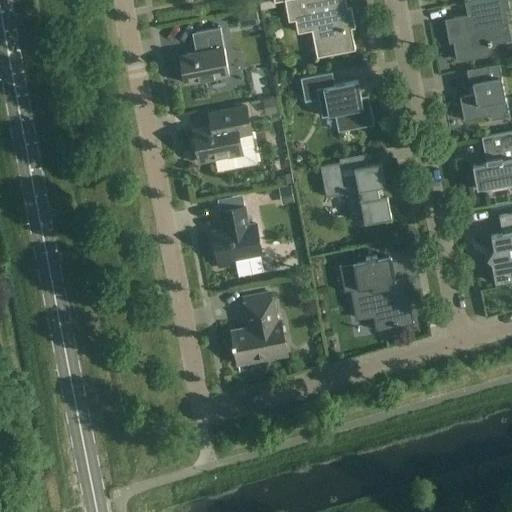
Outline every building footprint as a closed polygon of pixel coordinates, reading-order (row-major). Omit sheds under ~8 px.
[(258,0),(260,10),(274,7),(274,2),(284,0),(289,21),(295,20),(297,33),(322,28),(327,55),(355,50),(351,29),(355,28),(351,7),(343,9),(341,0),(258,0)] [(478,0),(481,13),(467,15),(449,18),(445,25),(449,44),(454,43),(457,61),(486,55),(490,48),(490,46),(491,45),(491,44),(507,41),(501,10),(509,8),(507,0),(478,0)] [(178,56),(180,64),(184,83),(229,75),(220,28),(196,32),(199,52),(178,56)] [(474,94),(471,95),(459,97),(464,121),(490,116),(491,120),(505,117),(502,101),(505,100),(501,77),(498,78),(495,65),(466,71),(469,85),(472,84),(474,94)] [(363,107),(361,97),(358,81),(334,85),(332,72),(300,78),(305,102),(319,99),(322,116),(334,114),(338,132),(373,125),(370,106),(363,107)] [(262,100),(265,115),(277,113),(274,97),(262,100)] [(209,113),(211,127),(193,131),(194,137),(192,140),(194,153),(197,155),(199,162),(242,154),(238,136),(251,133),(246,106),(209,113)] [(511,131),(481,137),(484,152),(488,152),(489,158),(485,159),(486,163),(472,166),(477,189),(490,186),(491,190),(507,187),(506,183),(511,182),(511,131)] [(193,162),(177,164),(179,181),(195,180),(193,162)] [(364,223),(391,218),(387,195),(383,196),(381,186),(385,185),(380,163),(354,168),(355,173),(343,175),(341,162),(320,166),(326,197),(345,193),(350,220),(363,217),(364,223)] [(291,182),(289,174),(280,175),(282,184),(291,182)] [(293,203),(290,185),(278,187),(281,205),(293,203)] [(473,227),(489,222),(483,203),(468,207),(473,227)] [(226,230),(223,230),(212,232),(213,238),(211,241),(213,254),(217,256),(219,268),(235,265),(234,259),(261,254),(256,224),(248,225),(244,206),(219,211),(222,225),(225,225),(226,230)] [(486,260),(491,263),(495,283),(511,280),(511,213),(498,216),(502,233),(490,235),(493,249),(486,260)] [(401,294),(398,280),(393,281),(389,257),(377,259),(376,256),(365,258),(366,261),(354,264),(359,289),(371,286),(373,301),(374,301),(376,309),(381,316),(386,322),(389,325),(393,325),(394,326),(395,325),(396,326),(411,323),(405,293),(401,294)] [(252,327),(249,328),(231,331),(234,344),(232,344),(232,348),(234,348),(237,364),(240,364),(240,362),(254,359),(254,361),(287,355),(280,321),(276,322),(271,293),(243,298),(247,319),(250,318),(252,327)]
